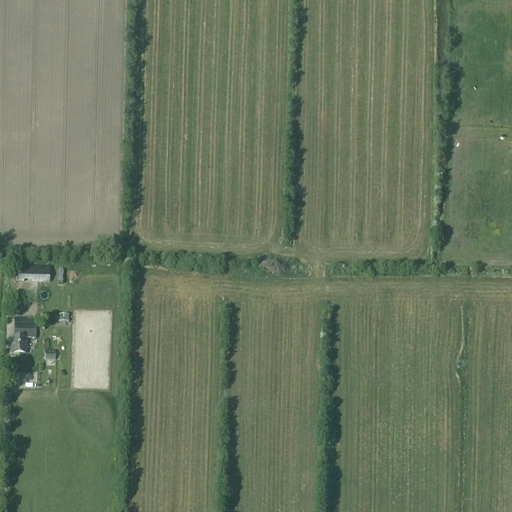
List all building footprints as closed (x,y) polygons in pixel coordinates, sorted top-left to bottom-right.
[(38,269),(37,283),(49,283),(50,269),(38,269)] [(12,303),(26,303),(26,291),(12,291),(12,303)] [(30,312),(39,312),(39,303),(30,302),(30,312)] [(28,320),(15,319),(14,333),(15,333),(15,338),(12,338),(11,354),(26,354),(26,339),(35,339),(36,321),(28,320)] [(45,361),(55,361),(55,351),(45,351),(45,361)]
